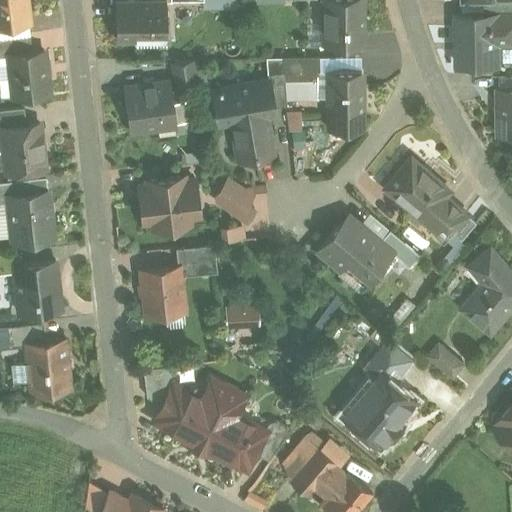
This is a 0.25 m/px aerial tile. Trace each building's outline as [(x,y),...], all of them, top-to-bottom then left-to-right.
[(0,0),(0,24),(30,21),(27,0),(0,0)] [(363,0),(323,0),(324,45),(364,44),(363,0)] [(511,0),(485,1),(485,16),(511,14),(511,0)] [(165,2),(116,1),(116,39),(165,39),(165,2)] [(511,14),(485,16),(457,16),(458,64),(498,63),(497,38),(511,38),(511,14)] [(30,33),(0,36),(0,56),(10,55),(9,54),(32,51),(30,33)] [(32,51),(9,54),(10,55),(14,95),(49,91),(44,50),(32,51)] [(282,57),(265,57),(269,79),(274,107),(287,105),(282,57)] [(319,57),(285,57),(285,80),(319,80),(319,57)] [(194,61),(172,64),(176,88),(197,86),(194,61)] [(361,71),(328,71),(328,130),(363,130),(363,87),(361,87),(361,71)] [(170,79),(124,85),(131,133),(158,129),(158,128),(175,125),(175,127),(176,127),(170,79)] [(269,79),(214,89),(220,118),(230,116),(238,161),(273,155),(266,117),(275,115),(274,107),(269,79)] [(511,87),(501,88),(502,135),(511,134),(511,87)] [(24,106),(0,108),(0,133),(3,133),(2,126),(26,123),(24,106)] [(26,123),(2,126),(3,133),(7,170),(8,170),(8,168),(43,164),(44,166),(45,166),(40,122),(26,123)] [(449,190),(411,157),(385,188),(424,220),(445,195),(449,190)] [(185,175),(146,180),(147,184),(139,185),(144,222),(152,221),(153,227),(191,222),(190,216),(200,215),(195,177),(185,179),(185,175)] [(245,187),(228,176),(216,194),(217,199),(247,221),(255,210),(246,203),(253,192),(252,187),(245,187)] [(22,179),(0,181),(0,202),(9,201),(8,194),(24,193),(22,179)] [(24,193),(8,194),(9,201),(13,240),(53,236),(48,190),(24,193)] [(467,214),(445,195),(424,220),(447,238),(453,231),(467,214)] [(381,242),(349,214),(319,249),(365,289),(395,254),(381,242)] [(477,223),(467,214),(453,231),(463,240),(477,223)] [(420,254),(392,230),(381,242),(395,254),(409,267),(420,254)] [(215,243),(176,247),(178,266),(179,266),(180,276),(218,272),(215,243)] [(511,272),(493,249),(473,265),(487,282),(465,308),(492,331),(507,314),(505,312),(511,304),(511,272)] [(14,252),(0,253),(0,273),(15,271),(14,264),(15,264),(14,252)] [(15,264),(14,264),(15,271),(19,312),(61,307),(56,260),(15,264)] [(178,266),(141,270),(146,313),(166,311),(166,305),(183,303),(180,276),(179,266),(178,266)] [(39,322),(7,325),(9,347),(27,345),(27,342),(41,341),(39,322)] [(41,341),(27,342),(27,345),(31,387),(70,383),(65,338),(41,341)] [(414,358),(391,338),(366,366),(384,381),(389,376),(394,381),(414,358)] [(464,365),(440,344),(430,356),(454,377),(464,365)] [(179,371),(162,403),(189,417),(196,403),(183,396),(192,378),(179,371)] [(245,394),(210,376),(196,403),(189,417),(180,433),(182,434),(182,433),(214,449),(214,450),(246,467),(266,430),(265,428),(261,435),(232,420),(245,394)] [(384,381),(366,402),(359,395),(343,414),(380,444),(391,431),(389,430),(415,400),(417,401),(418,400),(394,381),(389,376),(384,381)] [(511,405),(499,420),(501,422),(496,428),(511,442),(511,405)] [(317,445),(295,471),(314,488),(335,463),(336,461),(317,445)] [(345,472),(335,463),(314,488),(324,497),(319,503),(330,511),(356,511),(372,492),(347,471),(345,472)] [(122,511),(129,500),(110,490),(98,511),(122,511)] [(161,511),(163,508),(133,493),(129,500),(122,511),(161,511)]
